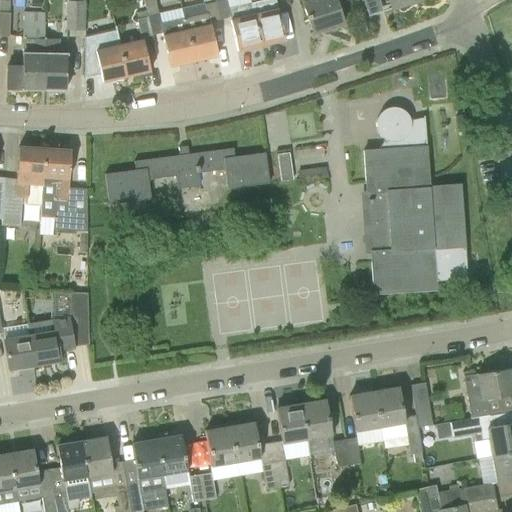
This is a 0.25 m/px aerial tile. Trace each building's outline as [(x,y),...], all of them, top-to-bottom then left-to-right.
[(39,0),(31,0),(31,9),(39,9),(39,0)] [(65,0),(65,31),(84,31),(85,31),(85,13),(84,0),(65,0)] [(144,0),(148,18),(152,36),(162,34),(169,67),(193,62),(183,19),(160,24),(154,0),(144,0)] [(209,23),(219,20),(214,0),(215,2),(203,4),(204,13),(183,19),(193,62),(217,56),(209,23)] [(229,8),(226,0),(214,0),(219,20),(229,18),(237,52),(261,47),(251,3),(229,8)] [(261,47),(284,41),(275,0),(266,0),(251,3),(261,47)] [(300,0),(308,25),(310,24),(313,35),(342,25),(335,4),(348,0),(300,0)] [(0,37),(9,38),(9,13),(0,13),(0,37)] [(23,13),(22,38),(23,56),(22,71),(6,71),(6,90),(43,90),(44,40),(45,21),(44,21),(44,14),(23,13)] [(140,38),(152,36),(148,18),(136,21),(140,38)] [(102,83),(126,77),(119,46),(115,31),(81,38),(81,80),(100,75),(102,83)] [(65,91),(66,41),(44,40),(43,90),(65,91)] [(126,77),(150,72),(142,40),(119,46),(126,77)] [(410,121),(408,117),(406,114),(403,111),(399,109),(395,108),(391,108),(387,109),(384,111),(380,113),(378,116),(376,120),(375,124),(375,128),(376,132),(378,135),(381,138),(384,140),(378,150),(363,151),(366,195),(369,194),(369,199),(367,200),(368,204),(370,204),(371,226),(365,227),(367,253),(370,252),(373,295),(436,291),(435,282),(466,280),(460,185),(429,187),(426,147),(425,147),(423,119),(410,121)] [(466,132),(464,115),(455,116),(457,133),(466,132)] [(40,206),(44,149),(18,147),(17,175),(5,175),(3,220),(4,220),(3,226),(20,227),(22,199),(27,199),(26,205),(40,206)] [(188,155),(187,147),(178,148),(179,156),(133,162),(134,171),(104,175),(108,205),(109,205),(109,203),(149,198),(149,200),(150,200),(147,180),(175,176),(177,189),(199,186),(197,173),(224,170),(227,189),(228,189),(228,188),(267,182),(267,184),(269,184),(265,153),(234,157),(233,149),(188,155)] [(80,253),(87,254),(86,191),(70,190),(70,150),(44,149),(40,206),(43,206),(42,220),(54,221),(53,227),(79,228),(80,253)] [(280,182),(293,181),(289,153),(277,155),(280,182)] [(27,277),(26,288),(35,288),(35,278),(27,277)] [(34,366),(60,362),(58,350),(69,348),(75,348),(74,343),(87,341),(87,294),(71,293),(70,318),(51,320),(27,325),(29,336),(34,366)] [(34,366),(29,336),(3,340),(8,370),(34,366)] [(468,396),(472,419),(480,418),(488,416),(485,400),(511,395),(511,393),(508,369),(476,374),(480,394),(468,396)] [(431,426),(428,403),(424,383),(410,386),(415,416),(417,429),(431,426)] [(403,418),(398,388),(373,392),(379,426),(382,442),(406,438),(410,455),(413,455),(420,454),(421,454),(417,429),(415,416),(403,418)] [(349,396),(354,430),(379,426),(373,392),(349,396)] [(306,438),(330,434),(325,400),(300,404),(306,438)] [(280,442),(306,438),(300,404),(276,409),(280,442)] [(472,419),(449,423),(451,438),(475,434),(483,433),(482,430),(480,418),(472,419)] [(259,457),(254,423),(250,424),(250,421),(229,425),(235,461),(259,457)] [(511,424),(487,429),(492,457),(511,452),(511,424)] [(208,431),(204,431),(210,465),(235,461),(229,425),(207,428),(208,431)] [(177,436),(177,434),(155,437),(162,474),(186,470),(180,435),(177,436)] [(81,442),(90,493),(114,490),(106,437),(81,442)] [(164,491),(162,474),(155,437),(134,441),(135,443),(131,444),(137,480),(125,482),(126,488),(130,511),(142,511),(139,495),(164,491)] [(357,446),(356,438),(344,440),(347,465),(360,464),(357,446)] [(336,467),(347,465),(344,440),(332,442),(336,467)] [(55,511),(67,511),(65,502),(91,497),(90,493),(81,442),(56,446),(60,468),(48,470),(55,511)] [(43,511),(55,511),(48,470),(36,472),(33,450),(8,454),(16,503),(41,499),(43,511)] [(511,452),(492,457),(497,484),(511,481),(511,452)] [(8,454),(0,455),(0,505),(16,503),(8,454)] [(414,464),(421,463),(420,454),(413,455),(414,464)] [(277,488),(289,486),(284,460),(272,462),(277,488)] [(266,490),(277,488),(272,462),(260,464),(266,490)] [(211,474),(200,476),(204,501),(215,499),(211,474)] [(192,503),(204,501),(200,476),(187,478),(192,503)] [(436,493),(437,497),(435,498),(438,511),(464,505),(464,504),(495,497),(492,485),(492,483),(482,485),(436,493)] [(390,494),(388,484),(378,487),(380,496),(390,494)] [(435,498),(437,497),(436,493),(435,487),(415,492),(419,511),(436,511),(438,511),(435,498)] [(114,490),(117,511),(130,511),(126,488),(114,490)] [(438,511),(436,511),(497,511),(495,497),(464,504),(464,505),(438,511)]
